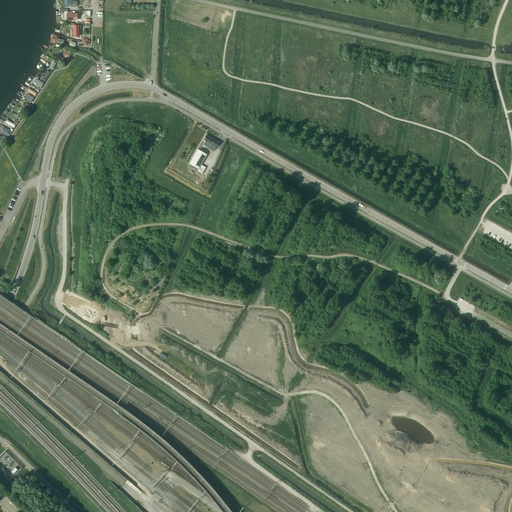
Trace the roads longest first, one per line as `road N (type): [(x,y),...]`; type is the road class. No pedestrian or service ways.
road 1 (secondary): [(462,263),(151,87)]
road 2 (track): [(0,362),(152,500)]
road 3 (secondary): [(151,87),(116,85),(71,105),(51,137),(42,181)]
road 4 (secondary): [(0,315),(29,247),(42,181)]
